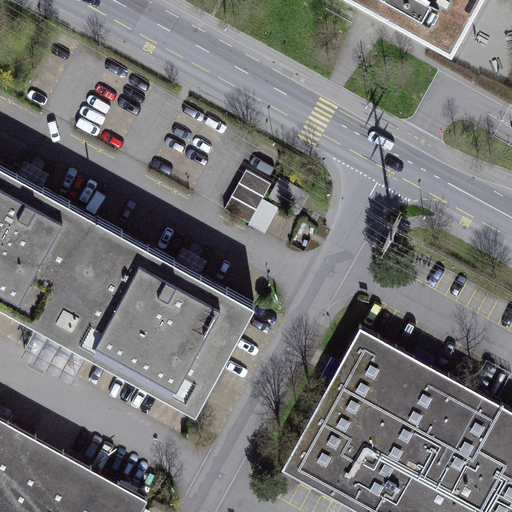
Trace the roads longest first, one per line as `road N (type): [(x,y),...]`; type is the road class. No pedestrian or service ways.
road 1 (unclassified): [(190,511),(392,153)]
road 2 (tertiary): [(113,0),(392,153)]
